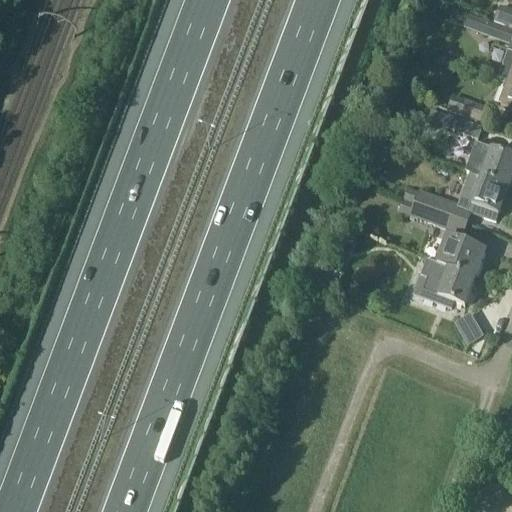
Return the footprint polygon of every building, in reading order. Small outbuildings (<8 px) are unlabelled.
[(511,13),(500,9),(495,22),(511,27),(511,13)] [(511,33),(489,25),(485,37),(511,47),(511,33)] [(498,80),(510,85),(511,85),(511,53),(507,52),(501,68),(502,68),(498,80)] [(501,111),(511,114),(511,85),(510,85),(501,111)] [(451,98),(446,111),(456,114),(481,123),(486,110),(461,101),(451,98)] [(431,112),(427,125),(478,143),(478,142),(477,141),(481,131),(482,132),(483,131),(431,112)] [(511,182),(511,160),(492,153),(482,180),(509,190),(511,182)] [(470,176),(457,210),(470,215),(496,225),(498,222),(509,190),(482,180),(482,181),(470,176)] [(420,195),(416,205),(415,207),(448,220),(453,208),(420,195)] [(404,200),(398,214),(444,231),(448,220),(415,207),(416,205),(404,200)] [(447,240),(437,267),(476,282),(486,254),(447,240)] [(421,280),(427,282),(420,300),(452,312),(454,306),(466,310),(476,282),(437,267),(427,263),(421,280)] [(345,275),(325,266),(317,287),(337,295),(345,275)]
